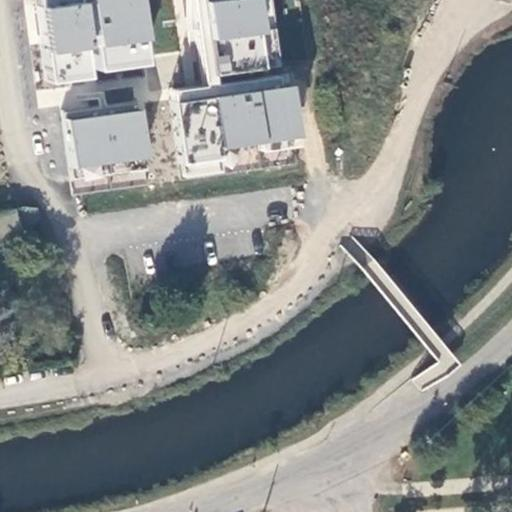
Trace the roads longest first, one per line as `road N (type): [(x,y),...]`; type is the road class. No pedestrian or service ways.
road 1 (residential): [(0,392),(132,370),(299,288),(387,168),(430,65),(471,0)]
road 2 (residential): [(33,170),(7,112),(0,55)]
